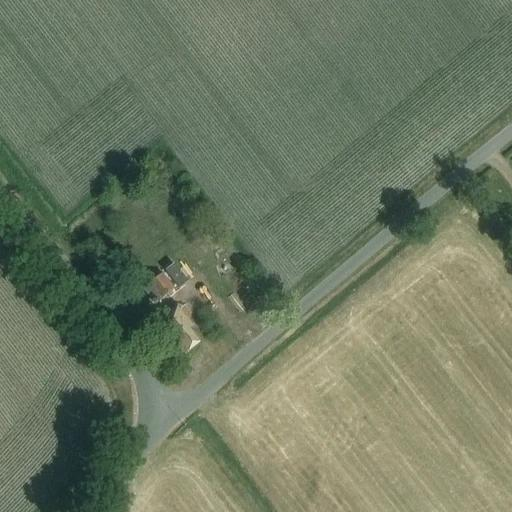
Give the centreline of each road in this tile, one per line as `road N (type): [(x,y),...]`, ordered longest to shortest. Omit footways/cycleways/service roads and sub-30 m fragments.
road 1 (unclassified): [(175,418),(511,135)]
road 2 (unclassified): [(175,418),(0,189)]
road 3 (unclassified): [(73,511),(175,418)]
